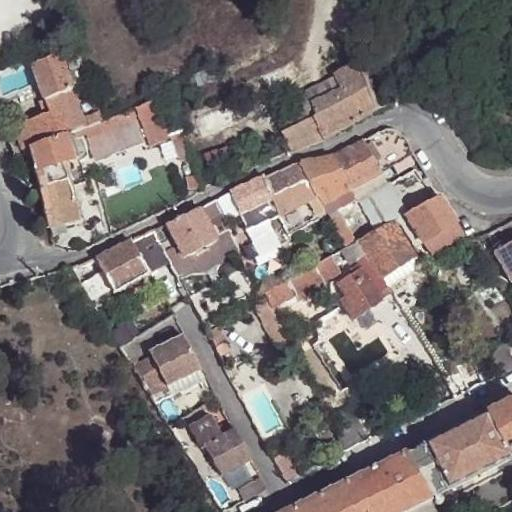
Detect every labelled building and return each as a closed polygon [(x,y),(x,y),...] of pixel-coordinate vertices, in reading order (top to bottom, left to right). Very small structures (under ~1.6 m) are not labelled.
[(22,152),(30,149),(85,129),(102,122),(98,112),(81,119),(60,56),(33,65),(44,101),(48,114),(43,115),(13,126),(22,152)] [(321,140),(377,110),(358,62),(333,76),(340,90),(310,104),(315,115),(311,116),(321,140)] [(340,90),(333,76),(297,93),(303,107),(310,104),(340,90)] [(396,101),(412,94),(408,83),(391,90),(396,101)] [(43,115),(48,114),(44,101),(39,102),(43,115)] [(153,103),(138,109),(147,135),(150,143),(165,137),(153,103)] [(304,119),(311,116),(315,115),(310,104),(303,107),(300,108),(304,119)] [(102,122),(85,129),(94,155),(147,135),(138,109),(102,122)] [(273,124),(277,133),(295,124),(291,115),(273,124)] [(277,133),(287,151),(290,154),(321,140),(311,116),(304,119),(295,124),(277,133)] [(46,222),(48,228),(77,219),(68,185),(84,180),(79,161),(94,155),(85,129),(30,149),(46,222)] [(332,158),(329,159),(351,196),(353,195),(350,190),(376,176),(379,180),(383,178),(381,174),(414,155),(408,141),(404,137),(399,132),(392,130),(384,131),(363,142),(332,158)] [(190,157),(182,132),(172,135),(180,161),(190,157)] [(329,159),(301,164),(300,164),(317,197),(322,205),(328,216),(336,210),(353,201),(351,196),(329,159)] [(300,163),(263,178),(279,214),(309,200),(317,197),(300,164),(301,164),(300,163)] [(189,186),(199,183),(195,171),(185,173),(189,186)] [(353,195),(351,196),(353,201),(386,184),(383,178),(379,180),(376,176),(350,190),(353,195)] [(261,179),(229,194),(246,231),(279,214),(261,179)] [(361,201),(377,231),(397,221),(404,217),(386,188),(361,201)] [(224,196),(215,200),(219,210),(229,206),(224,196)] [(317,197),(309,200),(314,209),(322,205),(317,197)] [(419,209),(404,217),(412,228),(404,233),(413,247),(421,242),(422,243),(423,243),(455,223),(440,198),(419,209)] [(215,200),(153,232),(157,239),(178,278),(191,272),(199,274),(219,265),(225,257),(237,252),(219,210),(215,200)] [(336,210),(328,216),(345,248),(354,243),(336,210)] [(345,248),(342,250),(348,262),(354,260),(357,265),(361,271),(353,276),(336,285),(344,298),(339,302),(350,322),(381,303),(379,300),(390,294),(388,290),(425,266),(413,247),(404,233),(397,221),(377,231),(354,243),(345,248)] [(511,221),(502,227),(507,236),(511,233),(511,242),(494,253),(511,282),(511,281),(511,221)] [(463,237),(455,223),(423,243),(432,256),(463,237)] [(284,227),(242,249),(248,260),(289,240),(284,227)] [(476,238),(469,241),(475,256),(484,251),(476,238)] [(135,251),(131,242),(95,260),(113,293),(146,271),(135,251)] [(330,256),(263,292),(266,297),(271,308),(293,297),(297,302),(324,287),(321,282),(338,273),(330,256)] [(361,271),(357,265),(349,269),(353,276),(361,271)] [(290,346),(271,308),(266,297),(252,303),(277,352),(290,346)] [(120,346),(146,390),(159,383),(162,388),(171,382),(194,368),(199,365),(179,333),(159,344),(145,352),(148,357),(138,363),(126,342),(120,346)] [(210,340),(217,353),(228,348),(220,335),(210,340)] [(156,341),(143,348),(145,352),(159,344),(156,341)] [(511,359),(501,342),(480,352),(495,376),(511,368),(511,359)] [(299,343),(291,347),(294,355),(303,351),(299,343)] [(194,368),(171,382),(175,391),(199,376),(194,368)] [(227,372),(231,379),(238,377),(234,368),(227,372)] [(511,402),(488,414),(507,451),(511,448),(511,402)] [(340,420),(330,426),(343,452),(366,440),(349,406),(336,412),(340,420)] [(188,425),(188,426),(218,476),(247,458),(230,427),(219,434),(217,430),(207,413),(188,425)] [(488,414),(424,445),(446,489),(509,458),(507,451),(488,414)] [(228,424),(217,430),(219,434),(230,427),(228,424)] [(176,426),(171,429),(188,458),(193,455),(176,426)] [(424,445),(404,456),(425,499),(428,497),(446,489),(424,445)] [(280,472),(284,480),(298,473),(286,449),(272,456),(280,472)] [(289,511),(435,511),(428,497),(425,499),(404,456),(289,511)] [(259,479),(239,489),(244,500),(265,490),(259,479)]
